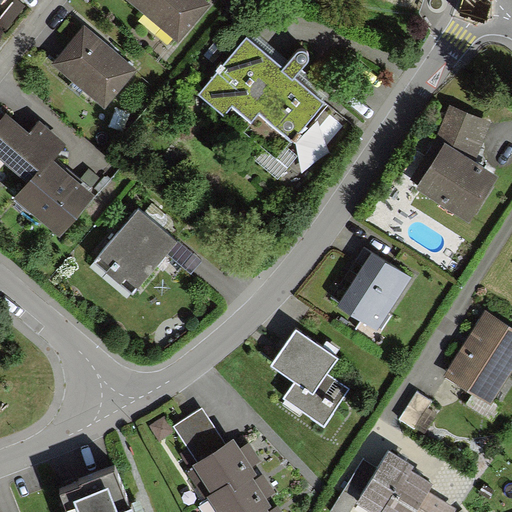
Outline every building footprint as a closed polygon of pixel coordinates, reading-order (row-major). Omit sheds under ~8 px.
[(25,6),(17,0),(14,0),(0,17),(0,29),(4,33),(25,6)] [(127,0),(178,43),(212,4),(206,0),(127,0)] [(137,71),(84,26),(51,64),(105,109),(137,71)] [(284,69),(247,38),(199,95),(278,161),(325,103),(296,78),(294,80),(287,75),(282,71),(284,69)] [(284,69),(282,71),(287,75),(294,80),(296,78),(306,65),(308,62),(308,60),(308,57),(307,54),(306,51),(304,51),(301,51),(298,52),(284,69)] [(469,223),(499,177),(480,164),(475,162),(491,121),(451,105),(434,144),(442,149),(416,189),(469,223)] [(29,133),(6,113),(0,120),(0,158),(28,183),(50,157),(53,160),(67,145),(40,121),(29,133)] [(53,160),(50,157),(28,183),(14,199),(59,238),(95,196),(53,160)] [(139,209),(98,257),(101,259),(97,263),(133,294),(167,255),(178,242),(139,209)] [(203,263),(178,242),(167,255),(192,275),(203,263)] [(346,275),(329,300),(376,331),(411,278),(364,247),(346,275)] [(468,339),(444,376),(472,394),(491,406),(493,403),(511,373),(511,327),(485,311),(468,339)] [(338,359),(295,329),(270,366),(294,383),(283,399),(324,426),(349,390),(327,374),(338,359)] [(432,401),(417,391),(399,419),(414,429),(415,428),(428,408),(432,401)] [(501,407),(493,403),(491,406),(472,394),(466,405),(492,421),(501,407)] [(198,463),(226,445),(202,408),(174,426),(198,463)] [(437,414),(428,408),(415,428),(425,434),(437,414)] [(193,466),(212,494),(229,483),(234,491),(253,479),(258,476),(251,466),(246,457),(240,449),(233,439),(226,445),(198,463),(193,466)] [(250,443),(240,449),(246,457),(251,466),(261,460),(250,443)] [(356,504),(368,511),(381,511),(408,469),(411,471),(414,467),(401,459),(389,452),(378,468),(356,504)] [(350,511),(356,504),(378,468),(363,458),(330,511),(350,511)] [(408,469),(381,511),(415,511),(429,491),(433,484),(421,477),(411,471),(408,469)] [(81,488),(60,496),(66,511),(132,511),(129,511),(127,506),(114,472),(80,485),(81,488)] [(264,475),(254,481),(261,492),(266,499),(275,492),(264,475)] [(212,494),(207,498),(216,511),(265,511),(268,510),(272,508),(266,499),(261,492),(254,481),(253,479),(234,491),(229,483),(212,494)] [(455,511),(457,509),(429,491),(415,511),(455,511)] [(143,511),(140,501),(127,506),(129,511),(132,511),(143,511)]
